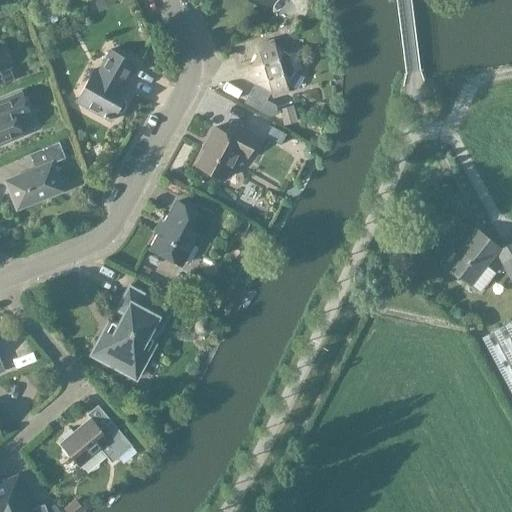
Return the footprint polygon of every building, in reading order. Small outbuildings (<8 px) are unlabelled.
[(288,93),(287,88),(294,74),(301,71),(296,52),(289,55),(274,46),(274,41),(256,47),(256,55),(252,62),(254,83),(270,91),(272,98),(288,93)] [(124,85),(134,64),(110,50),(98,71),(94,69),(75,102),(110,122),(129,88),(124,85)] [(0,85),(14,80),(10,69),(0,72),(0,85)] [(0,144),(23,135),(17,121),(31,115),(22,91),(0,100),(0,144)] [(269,116),(278,113),(275,104),(267,100),(261,112),(269,116)] [(297,122),(294,110),(279,114),(282,126),(297,122)] [(246,161),(259,138),(230,123),(225,133),(214,128),(206,143),(207,144),(195,168),(223,183),(237,156),(246,161)] [(35,169),(6,181),(17,209),(63,191),(52,163),(65,158),(59,142),(29,154),(35,169)] [(203,233),(210,219),(177,202),(152,249),(180,264),(198,230),(203,233)] [(484,267),(498,248),(477,232),(461,254),(459,253),(448,268),(471,285),(481,292),(495,274),(484,267)] [(511,245),(497,253),(511,281),(511,245)] [(159,335),(173,310),(129,287),(115,313),(118,315),(115,327),(107,323),(89,356),(137,381),(157,343),(148,338),(151,331),(159,335)] [(511,321),(480,339),(511,397),(511,321)] [(23,357),(30,348),(15,335),(8,344),(23,357)] [(80,466),(100,449),(111,463),(132,446),(111,421),(100,430),(90,418),(60,443),(80,466)] [(0,511),(47,511),(44,504),(31,510),(17,476),(0,483),(0,511)] [(76,488),(67,499),(78,508),(87,497),(76,488)]
